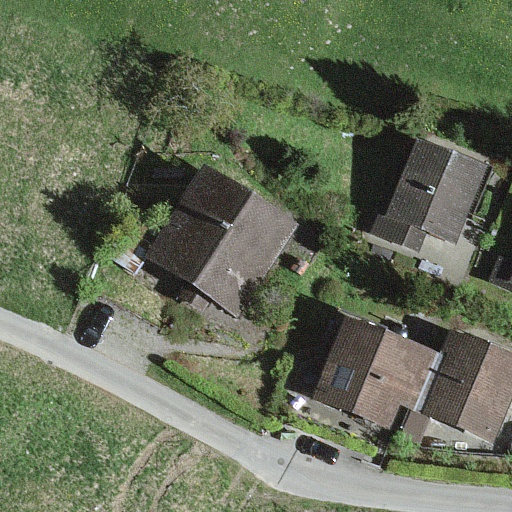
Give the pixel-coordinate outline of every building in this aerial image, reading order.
[(486,168),(415,140),(387,211),(379,208),(368,235),(416,255),(425,233),(455,245),(486,168)] [(204,167),(143,259),(236,321),(297,229),(204,167)] [(511,262),(498,257),(488,283),(511,293),(511,262)] [(438,356),(344,319),(311,402),(388,433),(398,407),(415,414),(438,356)] [(438,356),(415,414),(494,446),(511,401),(511,358),(448,333),(438,356)]
